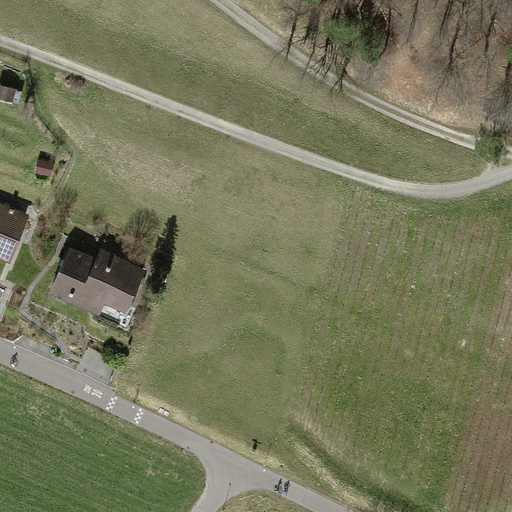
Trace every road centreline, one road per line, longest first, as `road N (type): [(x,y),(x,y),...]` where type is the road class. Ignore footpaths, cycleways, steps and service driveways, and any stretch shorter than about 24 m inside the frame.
road 1 (track): [(511,171),(458,189),(420,191),(364,178),(0,41)]
road 2 (track): [(222,0),(392,111),(511,153)]
road 3 (residential): [(238,465),(0,351)]
